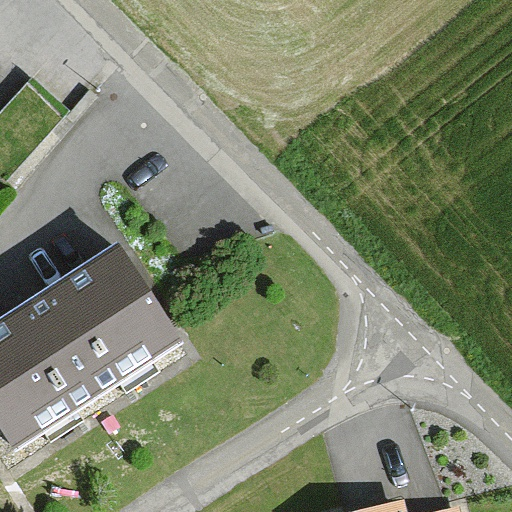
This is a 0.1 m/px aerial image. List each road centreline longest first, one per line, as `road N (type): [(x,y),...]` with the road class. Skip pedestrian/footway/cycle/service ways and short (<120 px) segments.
road 1 (residential): [(417,339),(80,0)]
road 2 (residential): [(417,339),(153,511)]
road 3 (residential): [(511,417),(417,339)]
